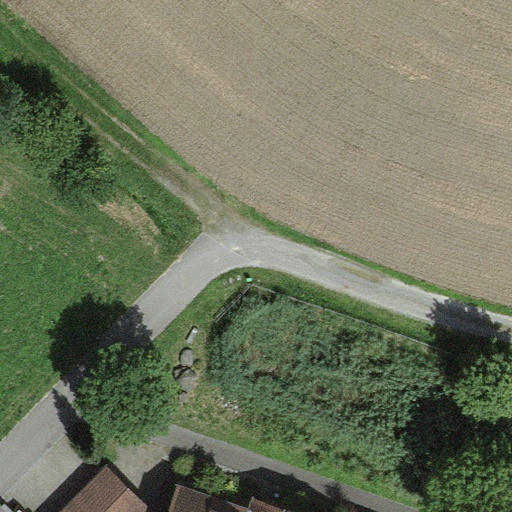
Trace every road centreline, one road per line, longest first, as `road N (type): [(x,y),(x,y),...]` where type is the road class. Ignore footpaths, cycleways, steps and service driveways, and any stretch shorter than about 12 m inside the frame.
road 1 (track): [(214,241),(322,284),(511,333)]
road 2 (track): [(214,241),(194,202),(75,113),(0,42)]
road 3 (residential): [(0,468),(183,268)]
